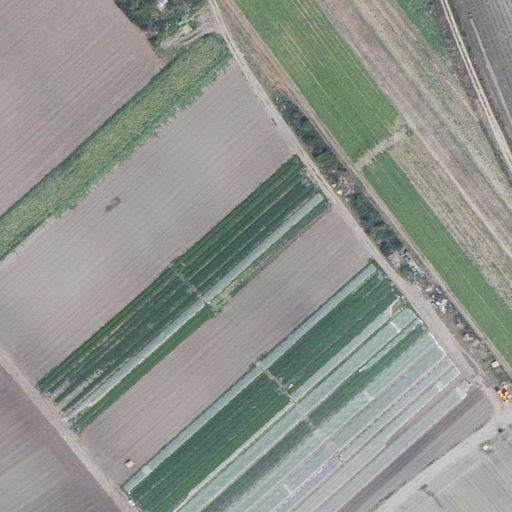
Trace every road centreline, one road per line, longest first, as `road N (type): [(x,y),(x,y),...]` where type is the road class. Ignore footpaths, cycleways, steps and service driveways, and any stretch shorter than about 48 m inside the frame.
road 1 (track): [(213,0),(227,46),(316,174),(507,419)]
road 2 (track): [(128,511),(0,357)]
road 3 (track): [(511,150),(447,0)]
road 4 (track): [(511,415),(383,511)]
